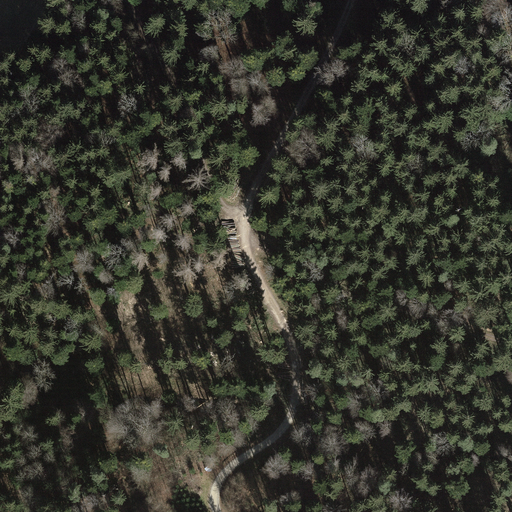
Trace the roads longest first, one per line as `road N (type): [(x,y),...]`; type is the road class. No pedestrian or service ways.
road 1 (track): [(353,0),(252,202),(251,245),(297,361),(296,403),(289,425),(230,468),(218,485),(218,511)]
road 2 (track): [(130,0),(221,207),(251,245)]
